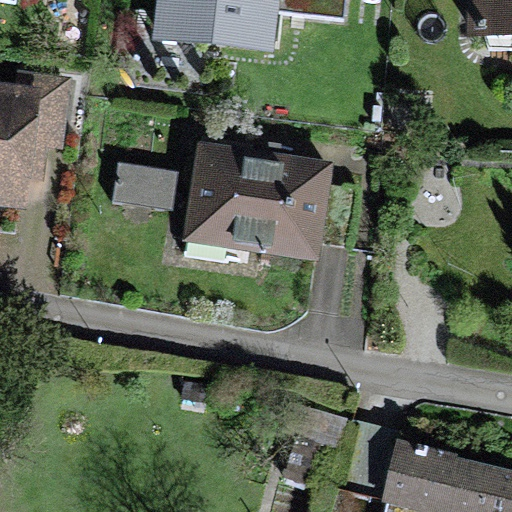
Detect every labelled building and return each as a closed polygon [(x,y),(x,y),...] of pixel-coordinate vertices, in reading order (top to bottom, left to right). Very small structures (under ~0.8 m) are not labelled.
[(352,0),(165,0),(160,55),(277,66),(281,26),(349,33),(352,0)] [(511,0),(476,0),(476,56),(511,56),(511,0)] [(27,98),(0,95),(0,214),(57,218),(60,175),(70,175),(76,87),(28,84),(27,98)] [(196,188),(123,178),(118,216),(194,226),(190,258),(327,276),(340,175),(200,158),(196,188)] [(511,511),(511,478),(405,453),(391,511),(511,511)]
